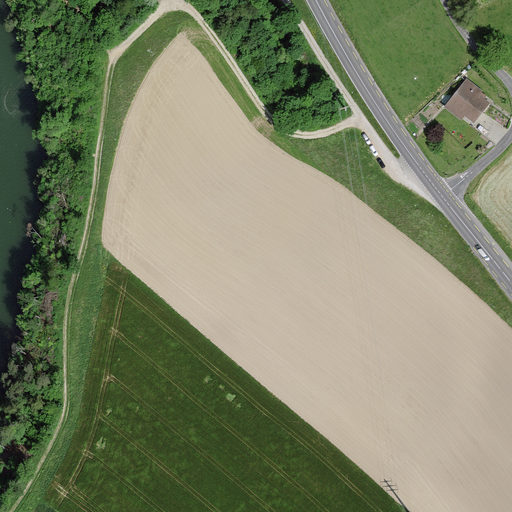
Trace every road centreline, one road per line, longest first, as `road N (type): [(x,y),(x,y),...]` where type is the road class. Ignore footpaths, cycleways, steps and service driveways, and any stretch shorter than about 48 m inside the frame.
road 1 (track): [(359,117),(315,134),(284,129),(200,17),(178,1),(161,6),(112,54)]
road 2 (secondary): [(315,0),(441,196)]
road 3 (track): [(425,175),(389,161),(285,0)]
